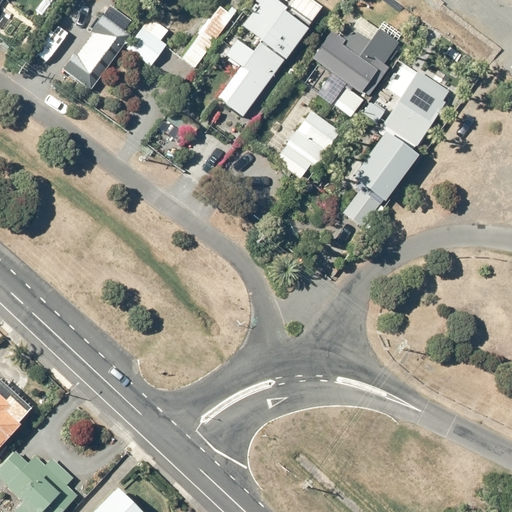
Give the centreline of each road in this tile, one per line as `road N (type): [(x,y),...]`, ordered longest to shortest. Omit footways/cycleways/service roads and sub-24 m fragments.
road 1 (residential): [(274,383),(271,318),(230,248),(0,80)]
road 2 (residential): [(274,383),(321,378),(361,389),(511,459)]
road 3 (secondary): [(0,286),(176,451)]
road 4 (residential): [(176,451),(215,412),(274,383)]
